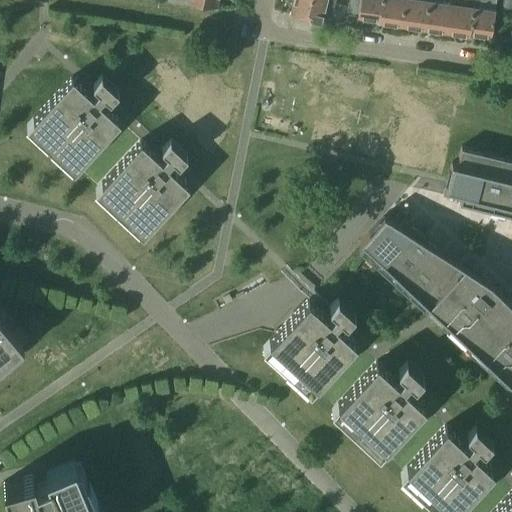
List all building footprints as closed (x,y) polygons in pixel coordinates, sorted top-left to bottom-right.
[(334,4),(318,0),(295,0),(291,15),(333,25),(336,14),(332,13),(334,4)] [(382,0),(359,0),(359,5),(358,13),(358,16),(380,19),(382,0)] [(382,0),(380,19),(379,21),(401,25),(404,0),(382,0)] [(404,0),(401,25),(424,28),(428,0),(404,0)] [(425,28),(447,32),(447,30),(452,1),(442,0),(428,0),(424,28),(425,28)] [(447,30),(447,32),(469,35),(469,33),(474,0),(451,0),(452,1),(447,30)] [(474,0),(469,33),(469,35),(471,35),(471,33),(491,36),(496,8),(480,6),(480,0),(474,0)] [(359,5),(349,4),(347,12),(358,13),(359,5)] [(111,99),(112,97),(119,90),(102,74),(94,83),(111,99)] [(121,119),(73,75),(27,124),(75,168),(121,119)] [(179,163),(181,161),(188,154),(171,138),(162,147),(179,163)] [(143,232),(189,183),(142,139),(96,188),(143,232)] [(460,201),(471,204),(484,150),(462,145),(458,162),(452,161),(446,188),(462,192),(460,201)] [(492,209),(505,156),(484,150),(471,204),(492,209)] [(511,157),(505,156),(492,209),(511,214),(511,157)] [(399,222),(384,212),(360,238),(365,242),(359,248),(377,265),(415,224),(405,215),(399,222)] [(431,239),(415,224),(377,265),(393,280),(431,239)] [(437,244),(431,239),(393,280),(409,295),(446,254),(440,249),(441,247),(437,244)] [(511,297),(490,278),(441,247),(440,249),(446,254),(409,295),(411,297),(412,296),(425,308),(430,303),(511,378),(511,297)] [(338,295),(330,304),(347,320),(355,311),(338,295)] [(311,390),(357,340),(309,296),(263,345),(311,390)] [(0,361),(24,341),(1,313),(6,309),(0,302),(0,361)] [(380,453),(426,404),(378,359),(332,409),(380,453)] [(398,368),(416,384),(424,375),(407,359),(398,368)] [(453,511),(494,468),(447,423),(401,473),(442,511),(453,511)] [(467,432),(484,448),(493,439),(476,423),(467,432)] [(102,511),(87,475),(86,476),(80,461),(77,462),(75,459),(47,470),(50,478),(38,483),(34,472),(4,481),(12,511),(102,511)] [(511,511),(511,490),(491,511),(511,511)]
